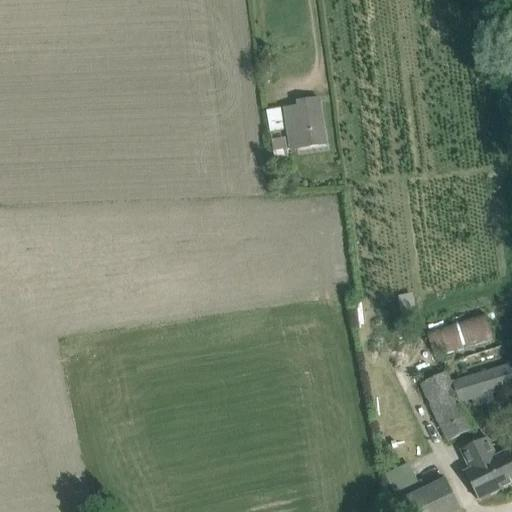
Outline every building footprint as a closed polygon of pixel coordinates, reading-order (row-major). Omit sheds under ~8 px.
[(260,64),(261,74),(270,73),(268,55),(258,56),(259,64),(260,64)] [(291,149),(306,147),(326,144),(320,104),(284,110),(291,149)] [(266,111),(270,133),(284,131),(280,109),(266,111)] [(274,166),(289,164),(285,139),(271,141),(274,166)] [(491,337),(484,314),(427,332),(434,355),(491,337)] [(446,372),(421,384),(448,442),(474,430),(460,402),(490,393),(511,386),(511,365),(451,384),(446,372)] [(479,502),(511,485),(511,449),(497,457),(487,439),(479,443),(480,447),(458,458),(479,502)] [(458,511),(461,511),(452,493),(447,482),(400,505),(403,511),(458,511)]
